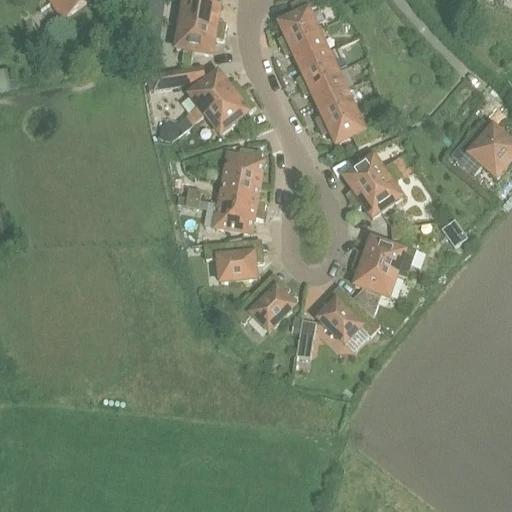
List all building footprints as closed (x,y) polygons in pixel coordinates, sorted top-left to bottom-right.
[(48,0),(64,21),(94,0),(48,0)] [(185,0),(185,4),(221,10),(222,0),(185,0)] [(309,14),(320,9),(316,0),(307,0),(303,2),(309,14)] [(145,12),(144,22),(163,25),(164,15),(166,5),(145,2),(145,12)] [(296,19),(309,14),(303,2),(291,8),(296,19)] [(218,25),(221,10),(185,4),(181,28),(225,35),(227,26),(218,25)] [(122,7),(111,12),(117,27),(129,22),(122,7)] [(278,43),(282,51),(318,34),(309,14),(296,19),(280,27),(286,39),(278,43)] [(164,26),(144,23),(144,39),(161,41),(164,26)] [(224,44),(225,35),(181,28),(177,52),(185,54),(183,66),(192,68),(194,55),(213,58),(215,43),(224,44)] [(318,34),(282,51),(286,59),(294,56),(299,67),(327,54),(318,34)] [(137,40),(120,40),(121,64),(138,63),(137,40)] [(327,54),(299,67),(305,79),(297,83),(301,91),(337,74),(327,54)] [(7,72),(0,73),(0,94),(19,91),(18,82),(9,84),(7,72)] [(147,79),(149,95),(182,89),(180,73),(147,79)] [(318,107),(346,94),(337,74),(301,91),(305,99),(312,96),(318,107)] [(190,99),(199,111),(187,120),(193,128),(206,119),(241,91),(236,84),(229,89),(218,76),(190,99)] [(256,111),(241,91),(206,119),(221,139),(233,130),(237,130),(238,125),(256,111)] [(319,131),(355,114),(346,94),(318,107),(323,119),(315,123),(319,131)] [(365,135),(365,134),(355,114),(319,131),(323,139),(331,136),(337,148),(353,140),(365,135)] [(511,165),(511,146),(494,131),(492,132),(483,124),(452,159),(475,179),(483,170),(497,182),(511,165)] [(161,131),(160,139),(165,145),(172,145),(179,140),(180,133),(175,127),(167,126),(161,131)] [(365,135),(370,146),(382,141),(376,129),(365,134),(365,135)] [(365,135),(353,140),(358,152),(370,146),(365,135)] [(229,159),(224,183),(260,190),(265,165),(261,165),(263,156),(241,152),(240,161),(229,159)] [(346,199),(351,206),(399,173),(394,166),(383,173),(374,160),(344,181),(353,194),(346,199)] [(399,173),(351,206),(357,214),(364,209),(373,222),(403,201),(394,188),(404,181),(399,173)] [(258,204),(260,190),(224,183),(220,207),(265,215),(266,206),(258,204)] [(200,203),(202,195),(189,192),(187,201),(200,203)] [(199,212),(200,203),(187,201),(186,210),(199,212)] [(263,224),(265,215),(220,207),(216,231),(252,238),(254,222),(263,224)] [(464,245),(468,242),(466,239),(455,225),(442,234),(455,251),(464,245)] [(392,232),(393,243),(417,241),(415,229),(392,232)] [(359,254),(355,263),(398,279),(406,255),(372,243),(367,257),(359,254)] [(189,257),(205,255),(206,264),(218,263),(221,286),(257,283),(256,267),(264,267),(263,257),(255,258),(255,257),(247,258),(246,245),(189,251),(189,257)] [(355,305),(372,322),(381,299),(389,302),(398,279),(355,263),(352,272),(360,275),(355,290),(358,291),(355,305)] [(263,288),(233,318),(244,328),(253,320),(269,336),(295,310),(284,299),(290,293),(284,287),(278,293),(277,292),(272,297),(263,288)] [(370,341),(381,330),(372,322),(355,305),(351,301),(342,310),(337,305),(336,306),(330,299),(324,306),(330,312),(319,323),(345,349),(361,332),(370,341)] [(294,323),(292,336),(299,337),(301,324),(294,323)] [(316,327),(302,324),(297,360),(311,362),(316,327)]
